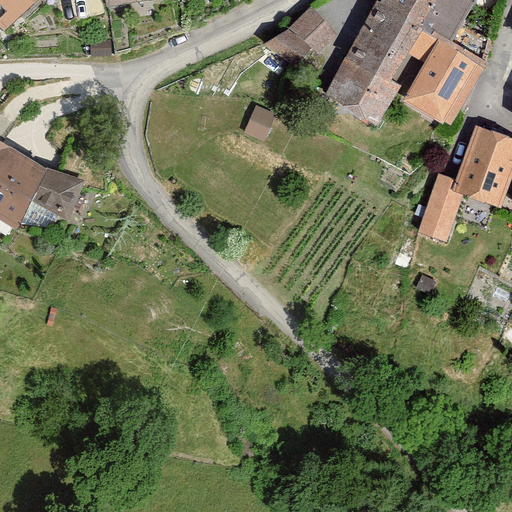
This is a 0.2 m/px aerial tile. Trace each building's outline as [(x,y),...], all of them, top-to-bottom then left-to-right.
[(0,0),(0,18),(14,33),(51,1),(49,0),(0,0)] [(385,0),(385,1),(421,20),(431,0),(385,0)] [(434,28),(447,36),(460,43),(483,2),(480,0),(431,0),(421,20),(434,28)] [(354,56),(403,81),(434,28),(421,20),(385,1),(354,56)] [(292,28),(266,42),(293,64),(317,47),(322,52),(344,34),(314,5),(292,28)] [(460,43),(447,36),(410,99),(458,127),(490,61),(460,43)] [(408,85),(403,81),(354,56),(341,99),(386,127),(408,85)] [(281,115),(259,105),(252,120),(274,130),(281,115)] [(438,174),(421,231),(455,241),(466,202),(509,214),(511,203),(511,132),(478,123),(462,181),(438,174)] [(0,184),(21,151),(0,138),(0,184)] [(0,184),(0,216),(21,229),(56,172),(21,151),(0,184)]
